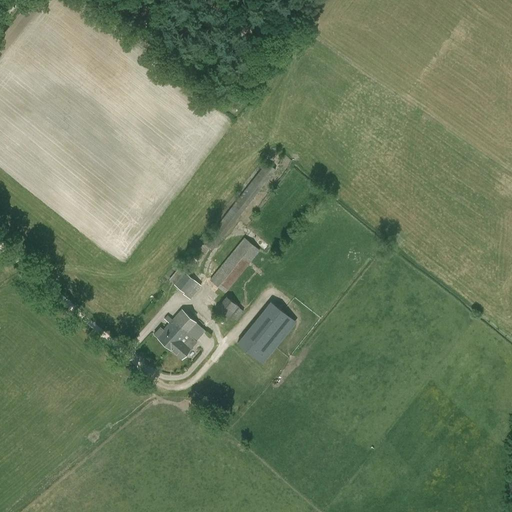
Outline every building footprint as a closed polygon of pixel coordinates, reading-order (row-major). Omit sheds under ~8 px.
[(183,293),(190,299),(201,285),(189,275),(210,248),(212,249),(276,169),(267,162),(203,242),(204,242),(182,269),(179,267),(168,280),(184,292),(183,293)] [(244,237),(210,279),(226,292),(260,250),(244,237)] [(236,320),(244,311),(227,296),(215,309),(228,321),(232,316),(236,320)] [(262,364),(294,320),(266,300),(234,344),(262,364)] [(153,334),(170,349),(176,342),(177,343),(187,332),(196,341),(206,331),(181,309),(162,329),(160,327),(153,334)] [(176,342),(170,349),(171,350),(171,349),(181,358),(196,341),(187,332),(177,343),(176,342)]
